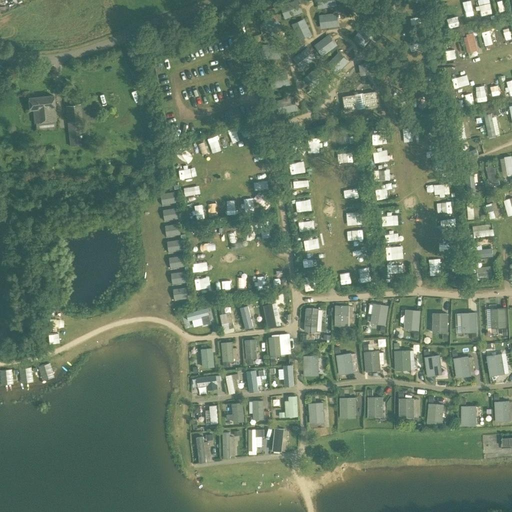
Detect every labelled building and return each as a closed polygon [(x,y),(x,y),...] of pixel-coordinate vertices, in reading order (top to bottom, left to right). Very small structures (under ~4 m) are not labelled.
[(361,28),(354,39),(361,43),(368,33),(361,28)] [(303,69),(318,58),(310,46),(295,57),(303,69)] [(491,88),(494,96),(502,94),(500,85),(491,88)] [(343,96),(345,110),(377,106),(376,92),(363,93),(364,95),(355,96),(355,94),(343,96)] [(56,121),(54,96),(29,99),(31,110),(34,110),(35,123),(56,121)] [(70,146),(85,144),(80,104),(65,106),(70,146)] [(490,136),(501,134),(497,112),(486,114),(490,136)] [(151,138),(144,139),(146,154),(153,153),(151,138)] [(384,151),(375,152),(375,161),(385,161),(384,151)] [(504,175),(511,173),(511,156),(501,158),(504,175)] [(439,184),(440,194),(450,193),(450,183),(439,184)] [(360,189),(349,188),(349,197),(359,197),(360,189)] [(165,204),(178,203),(177,191),(164,193),(165,204)] [(493,202),(486,204),(489,219),(496,217),(493,202)] [(178,207),(165,210),(166,221),(180,218),(178,207)] [(364,226),(363,213),(355,214),(355,226),(364,226)] [(384,225),(398,225),(398,215),(383,216),(384,225)] [(301,232),(312,229),(309,220),(299,223),(301,232)] [(169,236),(183,234),(181,223),(167,225),(169,236)] [(481,236),(493,235),(493,224),(480,225),(481,236)] [(387,233),(387,240),(396,240),(395,232),(387,233)] [(305,248),(315,247),(314,237),(304,239),(305,248)] [(170,252),(184,250),(183,239),(169,240),(170,252)] [(357,250),(358,258),(367,257),(366,249),(357,250)] [(171,257),(173,268),(187,266),(185,255),(171,257)] [(465,258),(453,258),(453,271),(464,271),(465,258)] [(388,264),(388,275),(402,276),(403,264),(388,264)] [(480,276),(493,275),(492,264),(478,266),(480,276)] [(174,284),(188,282),(187,270),(172,272),(174,284)] [(369,271),(360,273),(361,282),(371,281),(369,271)] [(174,289),(177,300),(191,297),(188,286),(174,289)] [(265,304),(267,327),(280,326),(278,303),(265,304)] [(388,325),(390,304),(375,303),(372,323),(388,325)] [(351,305),(336,305),(335,326),(351,326),(351,305)] [(486,328),(508,328),(508,306),(485,307),(486,328)] [(209,308),(187,313),(189,321),(204,317),(205,324),(213,322),(209,308)] [(248,308),(242,310),(248,329),(254,327),(248,308)] [(323,308),(305,308),(304,331),(323,331),(323,308)] [(407,309),(407,329),(421,330),(422,309),(407,309)] [(223,333),(236,331),(233,312),(220,314),(223,333)] [(449,332),(450,312),(434,312),(434,332),(449,332)] [(458,332),(478,332),(478,312),(458,312),(458,332)] [(287,354),(286,336),(270,336),(271,355),(287,354)] [(247,339),(248,358),(259,357),(258,338),(247,339)] [(223,361),(235,360),(234,341),(222,341),(223,361)] [(215,347),(203,348),(203,367),(216,367),(215,347)] [(412,370),(412,349),(395,350),(395,370),(412,370)] [(382,370),(381,350),(365,351),(366,371),(382,370)] [(510,373),(508,352),(488,355),(490,376),(510,373)] [(339,374),(355,373),(354,353),(337,354),(339,374)] [(320,375),(320,355),(304,355),(304,375),(320,375)] [(426,376),(444,375),(442,355),(425,355),(426,376)] [(455,358),(458,377),(473,375),(469,355),(455,358)] [(43,380),(53,377),(48,363),(39,366),(43,380)] [(286,378),(286,386),(294,386),(294,366),(279,366),(280,378),(286,378)] [(20,368),(21,382),(31,382),(30,368),(20,368)] [(0,370),(1,384),(11,384),(11,369),(0,370)] [(249,391),(260,391),(258,369),(248,370),(249,391)] [(226,375),(228,392),(240,391),(238,373),(226,375)] [(209,389),(221,388),(220,375),(198,376),(199,386),(209,386),(209,389)] [(286,401),(286,417),(299,416),(298,395),(290,396),(290,400),(286,401)] [(341,397),(341,418),(358,417),(357,396),(341,397)] [(385,417),(385,396),(369,396),(369,417),(385,417)] [(420,398),(399,397),(399,418),(420,418),(420,398)] [(265,419),(265,400),(254,400),(254,419),(265,419)] [(311,422),(327,422),(326,401),(310,402),(311,422)] [(511,401),(495,401),(495,421),(511,421),(511,401)] [(244,402),(225,403),(226,418),(234,418),(234,421),(245,421),(244,402)] [(445,423),(446,403),(429,403),(429,423),(445,423)] [(207,405),(208,424),(219,423),(218,405),(207,405)] [(463,405),(463,425),(479,425),(479,405),(463,405)] [(274,428),(276,451),(286,450),(284,427),(274,428)] [(258,450),(258,436),(265,436),(265,428),(249,429),(250,451),(258,450)] [(224,457),(236,457),(235,432),(223,432),(224,457)]
